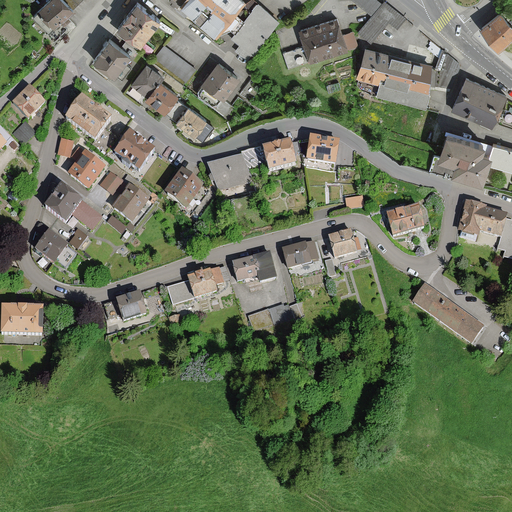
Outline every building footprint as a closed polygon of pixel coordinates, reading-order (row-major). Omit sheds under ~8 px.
[(63,0),(49,0),(37,12),(32,16),(48,33),(53,29),(73,10),(63,0)] [(63,0),(73,10),(83,0),(63,0)] [(187,0),(180,8),(217,40),(220,36),(230,32),(235,35),(244,23),(258,5),(251,0),(246,4),(239,0),(187,0)] [(350,0),(372,17),(382,5),(376,0),(350,0)] [(406,19),(385,2),(382,5),(372,17),(358,33),(371,44),(389,23),(397,30),(406,19)] [(160,20),(137,3),(118,30),(141,47),(160,20)] [(280,22),(258,5),(244,23),(235,35),(231,40),(240,46),(235,52),(249,63),(280,22)] [(511,27),(499,13),(480,28),(499,51),(511,40),(511,27)] [(337,18),(299,31),(304,47),(309,62),(348,50),(343,35),(337,18)] [(353,32),(343,35),(348,50),(358,47),(353,32)] [(131,56),(109,40),(93,62),(114,78),(117,74),(122,78),(124,75),(132,65),(127,62),(131,56)] [(196,69),(164,46),(154,60),(186,83),(196,69)] [(309,62),(304,47),(283,54),(288,69),(309,62)] [(435,69),(432,68),(429,86),(450,88),(459,64),(442,50),(435,69)] [(432,68),(365,51),(356,80),(371,84),(379,86),(380,81),(428,94),(429,86),(432,68)] [(164,78),(146,65),(132,85),(149,98),(160,83),(164,78)] [(239,80),(218,65),(202,88),(222,102),(239,80)] [(508,97),(466,78),(451,111),(493,130),(508,97)] [(428,94),(380,81),(379,86),(376,96),(426,109),(430,94),(428,94)] [(179,97),(160,83),(149,98),(146,101),(165,115),(176,101),(179,97)] [(29,87),(13,103),(29,119),(45,103),(29,87)] [(111,119),(81,97),(65,119),(95,141),(104,128),(111,119)] [(165,115),(176,124),(187,109),(176,101),(165,115)] [(208,121),(188,107),(187,109),(176,124),(195,137),(196,136),(204,142),(213,128),(206,123),(208,121)] [(25,122),(13,134),(24,145),(36,133),(25,122)] [(0,138),(8,146),(13,140),(0,126),(0,138)] [(118,138),(104,128),(95,141),(109,150),(118,138)] [(155,150),(130,132),(123,141),(114,154),(123,160),(121,162),(129,167),(130,165),(139,172),(155,150)] [(492,153),(486,152),(488,144),(447,133),(439,159),(457,164),(454,176),(483,185),(489,165),(492,153)] [(339,140),(311,136),(310,141),(307,155),(307,159),(335,164),(339,140)] [(74,141),(61,138),(57,154),(70,157),(74,141)] [(123,141),(118,138),(109,150),(114,154),(123,141)] [(297,140),(292,141),(295,155),(301,154),(297,140)] [(310,141),(297,140),(301,154),(307,155),(310,141)] [(292,141),(264,148),(270,171),(297,164),(295,155),(292,141)] [(511,148),(494,144),(492,153),(489,165),(511,171),(511,148)] [(76,161),(67,173),(87,189),(104,167),(84,151),(79,147),(71,157),(76,161)] [(242,154),(208,162),(219,190),(252,182),(242,154)] [(354,168),(339,168),(338,180),(353,180),(354,168)] [(202,184),(184,171),(166,195),(185,208),(202,184)] [(110,172),(99,186),(112,195),(123,182),(110,172)] [(131,187),(147,200),(153,204),(157,198),(128,175),(123,181),(131,187)] [(82,202),(61,186),(45,208),(58,217),(66,223),(72,215),(92,230),(102,217),(82,202)] [(131,187),(114,209),(130,221),(147,200),(131,187)] [(13,190),(8,196),(15,201),(19,195),(13,190)] [(362,196),(345,198),(347,208),(364,205),(362,196)] [(487,204),(467,199),(458,231),(479,236),(481,230),(501,236),(506,218),(507,213),(486,207),(487,204)] [(419,205),(386,214),(392,236),(424,228),(419,205)] [(112,216),(107,222),(122,234),(128,228),(112,216)] [(511,223),(511,220),(506,218),(501,236),(498,248),(506,251),(504,256),(511,258),(511,225),(511,223)] [(42,238),(35,247),(55,261),(56,260),(66,267),(77,253),(66,245),(68,243),(49,228),(42,238)] [(76,235),(70,243),(78,249),(88,236),(78,228),(74,233),(76,235)] [(351,228),(328,235),(334,256),(357,250),(351,228)] [(306,240),(282,247),(288,269),(312,262),(312,260),(319,258),(314,241),(307,243),(306,240)] [(254,257),(233,262),(238,282),(258,277),(260,282),(276,278),(270,253),(254,257)] [(332,259),(325,260),(329,276),(336,275),(332,259)] [(211,270),(210,268),(188,276),(189,281),(195,298),(218,291),(216,286),(225,283),(220,268),(211,270)] [(195,298),(189,281),(168,287),(173,305),(195,298)] [(484,325),(426,284),(413,301),(471,343),(484,325)] [(141,293),(117,299),(122,314),(124,322),(147,315),(141,293)] [(122,314),(117,299),(104,303),(108,318),(122,314)] [(283,304),(268,309),(274,326),(293,319),(288,305),(284,306),(283,304)] [(297,304),(291,306),(296,320),(302,318),(297,304)] [(43,307),(1,306),(1,334),(43,335),(43,307)] [(268,309),(248,315),(254,332),(274,326),(268,309)] [(180,313),(169,316),(172,324),(182,321),(180,313)] [(359,344),(325,355),(328,367),(363,357),(359,344)]
